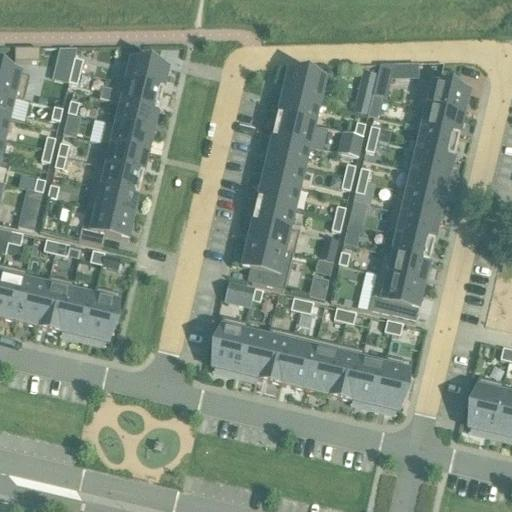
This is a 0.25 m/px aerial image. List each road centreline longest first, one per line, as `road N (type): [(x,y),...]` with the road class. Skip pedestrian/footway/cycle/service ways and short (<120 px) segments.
road 1 (residential): [(413,454),(507,55),(256,58),(235,67),(160,390)]
road 2 (residential): [(413,454),(160,390)]
road 3 (residential): [(0,463),(204,511)]
road 4 (residential): [(160,390),(0,351)]
